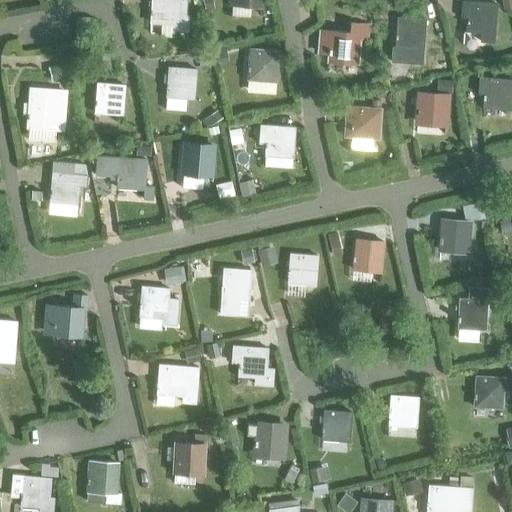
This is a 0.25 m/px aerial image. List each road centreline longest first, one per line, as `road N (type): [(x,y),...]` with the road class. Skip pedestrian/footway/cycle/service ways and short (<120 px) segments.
road 1 (residential): [(283,346),(301,402),(434,368),(392,191)]
road 2 (residential): [(14,462),(121,433),(130,416),(94,256)]
road 3 (residential): [(334,202),(94,256)]
road 4 (residential): [(334,202),(288,0)]
road 5 (residential): [(33,267),(0,113)]
road 6 (residential): [(0,29),(106,11),(127,51)]
road 7 (residential): [(511,164),(392,191)]
